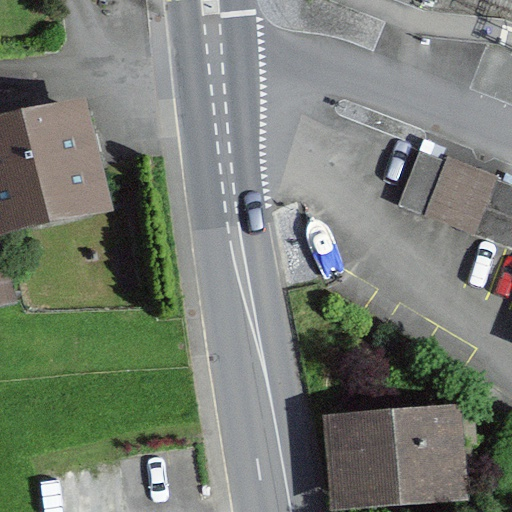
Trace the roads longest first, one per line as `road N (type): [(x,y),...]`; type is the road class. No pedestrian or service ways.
road 1 (secondary): [(210,88),(277,511)]
road 2 (residential): [(511,135),(340,68),(210,88)]
road 3 (residential): [(210,88),(141,72),(73,0)]
